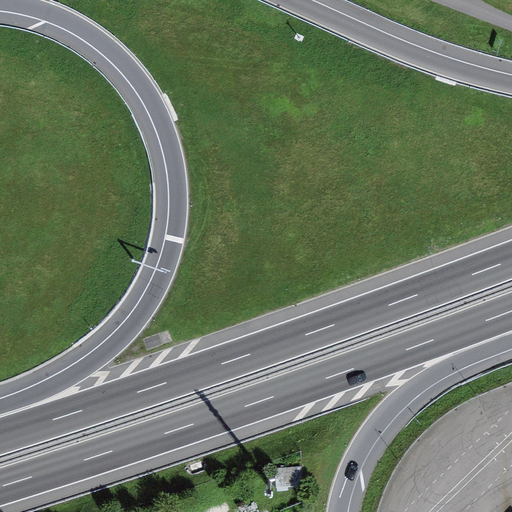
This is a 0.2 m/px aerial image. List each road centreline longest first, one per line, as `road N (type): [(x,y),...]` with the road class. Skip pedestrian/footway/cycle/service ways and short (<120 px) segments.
road 1 (motorway): [(0,1),(59,16),(131,70),(159,114),(177,188),(169,258),(139,318),(85,368),(0,407)]
road 2 (motorway): [(511,260),(0,436)]
road 3 (motorway): [(0,487),(511,311)]
road 4 (motorway): [(337,511),(357,453),(388,409),(433,374),(511,338)]
road 5 (motorway): [(511,83),(394,47),(290,0)]
